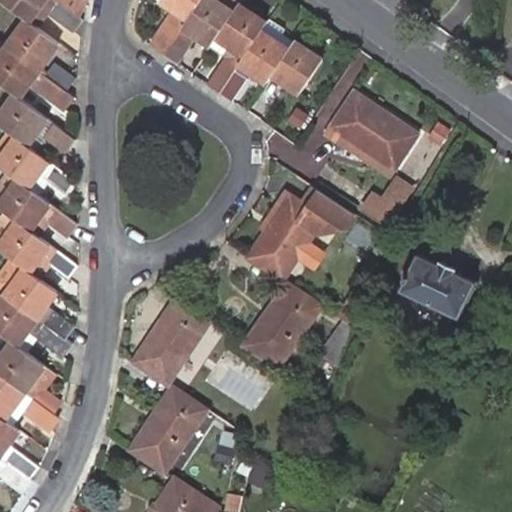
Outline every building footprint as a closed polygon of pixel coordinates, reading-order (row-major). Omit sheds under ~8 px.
[(83,20),(80,18),(55,0),(0,0),(25,19),(30,22),(34,18),(43,25),(50,15),(73,32),(83,20)] [(87,6),(88,0),(55,0),(80,18),(87,6)] [(151,44),(166,55),(202,0),(162,0),(161,2),(174,10),(151,44)] [(210,47),(216,38),(235,10),(240,3),(236,0),(202,0),(166,55),(179,64),(196,38),(210,47)] [(209,84),(221,93),(262,29),(268,21),(240,3),(235,10),(217,38),(229,46),(223,55),(227,58),(209,84)] [(6,46),(66,90),(75,78),(50,59),(61,45),(30,22),(25,19),(6,46)] [(221,93),(232,100),(250,73),(266,84),(272,75),(290,48),(262,29),(221,93)] [(290,48),(272,75),(300,93),(324,58),(296,39),(290,48)] [(0,82),(16,94),(22,99),(31,86),(64,111),(74,97),(66,90),(6,46),(0,53),(0,82)] [(418,134),(356,93),(328,135),(365,159),(370,151),(395,168),(418,134)] [(17,137),(36,152),(47,139),(66,154),(76,140),(22,99),(16,94),(0,115),(0,124),(9,131),(17,137)] [(296,109),(288,120),(298,127),(306,116),(296,109)] [(449,131),(438,125),(430,136),(441,143),(449,131)] [(0,164),(9,172),(40,195),(50,182),(67,195),(77,182),(36,152),(17,137),(9,131),(0,143),(0,164)] [(395,168),(370,151),(365,159),(390,176),(395,168)] [(69,238),(79,225),(40,195),(9,172),(0,183),(0,206),(3,209),(17,220),(33,232),(43,218),(51,224),(69,238)] [(399,210),(414,187),(397,177),(382,199),(399,210)] [(267,233),(292,195),(285,191),(261,228),(267,233)] [(313,210),(292,195),(267,233),(250,258),(283,280),(298,258),(304,248),(308,242),(317,229),(324,233),(357,230),(363,221),(322,193),(313,210)] [(70,279),(80,268),(41,237),(33,232),(17,220),(3,209),(0,212),(0,248),(13,258),(41,279),(52,266),(70,279)] [(41,237),(51,224),(43,218),(33,232),(41,237)] [(315,269),(325,253),(308,242),(304,248),(298,258),(315,269)] [(459,317),(476,283),(455,273),(457,269),(441,262),(440,266),(419,256),(403,290),(459,317)] [(59,292),(41,279),(13,258),(0,275),(0,290),(5,294),(39,319),(48,307),(59,292)] [(321,306),(288,283),(245,345),(279,368),(321,306)] [(368,298),(352,291),(337,316),(343,320),(355,327),(368,298)] [(0,300),(0,330),(13,341),(19,345),(30,331),(39,319),(5,294),(0,300)] [(210,322),(176,299),(135,361),(168,383),(210,322)] [(68,342),(77,329),(48,307),(39,319),(46,324),(68,342)] [(46,324),(39,319),(30,331),(37,337),(46,324)] [(355,327),(343,320),(319,353),(338,366),(355,327)] [(72,345),(68,342),(46,324),(37,337),(63,357),(72,345)] [(13,341),(0,358),(0,372),(26,392),(46,366),(19,345),(13,341)] [(46,366),(26,392),(54,414),(63,401),(46,389),(57,374),(46,366)] [(0,372),(0,415),(6,420),(26,392),(0,372)] [(208,410),(173,387),(132,449),(166,472),(208,410)] [(6,420),(16,427),(26,412),(49,430),(58,417),(54,414),(26,392),(6,420)] [(0,457),(30,480),(39,467),(11,445),(21,431),(16,427),(6,420),(0,415),(0,457)] [(234,465),(238,435),(224,431),(217,460),(234,465)] [(0,477),(24,495),(33,482),(30,480),(0,457),(0,477)] [(267,475),(254,468),(248,479),(261,486),(267,475)] [(153,511),(216,511),(219,508),(176,479),(153,511)] [(238,511),(242,495),(229,493),(226,511),(232,511),(238,511)]
